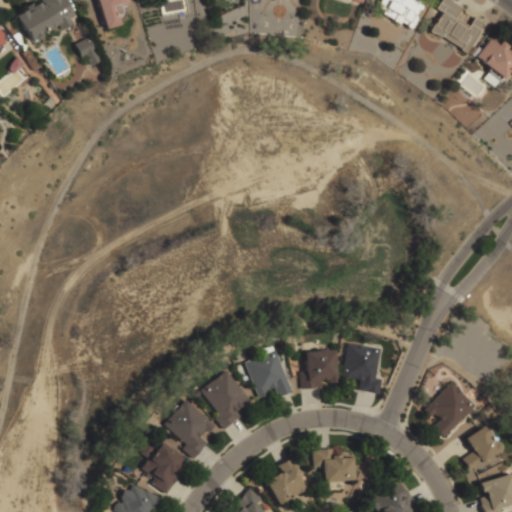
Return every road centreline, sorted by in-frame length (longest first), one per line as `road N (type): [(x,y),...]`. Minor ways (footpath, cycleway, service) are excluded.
road 1 (residential): [(348,422),(380,432),(420,462),(449,511),(215,477),(253,443),(299,422),(348,422)]
road 2 (residential): [(380,432),(438,303)]
road 3 (residential): [(511,206),(487,220),(455,258),(438,303)]
